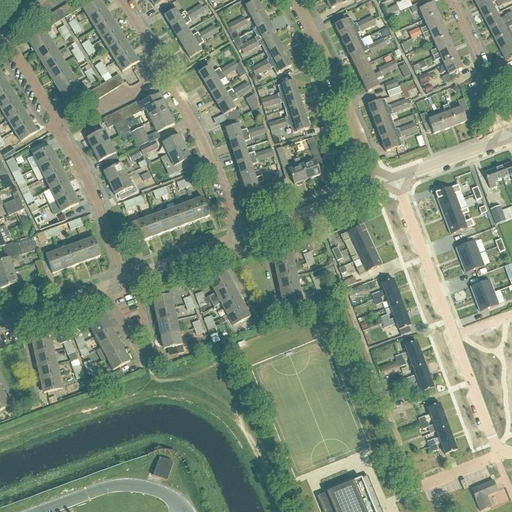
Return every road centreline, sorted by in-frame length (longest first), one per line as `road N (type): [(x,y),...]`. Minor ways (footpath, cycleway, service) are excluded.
road 1 (residential): [(3,31),(98,204),(124,279)]
road 2 (residential): [(237,235),(199,138),(117,0)]
road 3 (unclassified): [(380,184),(294,0)]
road 4 (residential): [(105,286),(139,355),(152,351),(134,275)]
road 5 (residential): [(453,336),(398,179)]
road 6 (unclassified): [(237,235),(380,184)]
road 7 (residential): [(507,137),(452,0)]
road 8 (residential): [(496,454),(453,336)]
